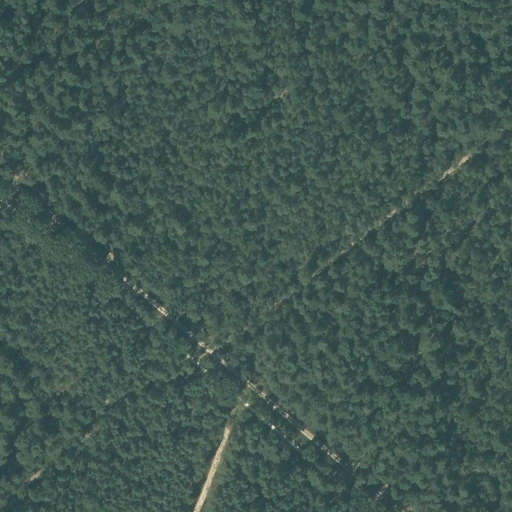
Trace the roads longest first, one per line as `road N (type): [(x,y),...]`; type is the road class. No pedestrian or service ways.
road 1 (unknown): [(511,125),(212,353),(95,414),(80,447),(0,496)]
road 2 (track): [(249,384),(0,173)]
road 3 (track): [(401,511),(249,384)]
road 4 (track): [(249,384),(196,511)]
